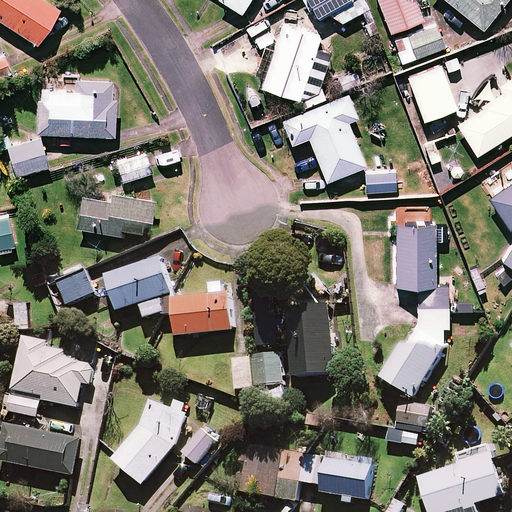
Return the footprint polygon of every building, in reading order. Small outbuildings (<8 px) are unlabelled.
[(59,9),(44,0),(0,0),(0,19),(37,43),(59,9)] [(247,0),(221,0),(240,12),(247,0)] [(369,7),(365,0),(307,0),(317,18),(330,10),(337,23),(369,7)] [(422,19),(415,0),(377,0),(390,31),(422,19)] [(511,0),(446,0),(482,29),(505,1),(511,7),(511,0)] [(280,92),(298,98),(319,37),(301,30),(282,24),(261,86),(280,92)] [(443,47),(435,24),(393,39),(402,62),(443,47)] [(0,76),(12,71),(4,54),(0,55),(0,76)] [(417,105),(422,119),(434,115),(436,121),(448,117),(445,110),(455,107),(438,63),(401,78),(412,107),(417,105)] [(511,76),(499,85),(503,93),(456,123),(476,154),(511,131),(511,76)] [(114,80),(75,78),(75,90),(38,89),(36,132),(112,135),(114,80)] [(356,116),(347,93),(281,119),(291,143),(308,136),(325,180),(365,164),(347,120),(356,116)] [(40,136),(11,145),(8,135),(0,137),(0,148),(7,146),(16,175),(48,165),(40,136)] [(150,172),(145,155),(117,163),(122,180),(150,172)] [(511,225),(511,158),(511,159),(511,160),(511,180),(488,197),(509,228),(511,225)] [(395,189),(394,171),(365,172),(366,191),(395,189)] [(110,193),(109,200),(80,196),(76,227),(148,237),(153,199),(110,193)] [(0,248),(15,246),(9,213),(0,215),(0,248)] [(415,400),(449,348),(447,343),(449,281),(433,280),(435,222),(395,222),(394,284),(416,285),(415,326),(381,378),(415,400)] [(511,243),(501,259),(511,266),(511,243)] [(162,298),(175,293),(164,259),(109,278),(121,314),(140,307),(145,320),(168,313),(162,298)] [(97,295),(88,272),(61,284),(70,306),(97,295)] [(175,301),(180,337),(237,329),(232,293),(226,294),(225,282),(211,284),(212,296),(175,301)] [(31,324),(30,305),(17,306),(18,325),(31,324)] [(336,375),(330,307),(289,310),(294,378),(336,375)] [(45,401),(80,408),(84,386),(93,388),(98,364),(67,358),(68,353),(48,349),(49,344),(25,339),(15,391),(46,397),(45,401)] [(236,359),(238,392),(264,390),(264,399),(289,398),(286,356),(236,359)] [(42,403),(11,397),(9,412),(40,418),(42,403)] [(190,418),(152,402),(139,435),(116,462),(145,486),(177,450),(190,418)] [(433,407),(403,403),(400,424),(430,428),(433,407)] [(82,441),(7,426),(0,462),(75,477),(82,441)] [(219,441),(204,429),(185,454),(200,466),(219,441)] [(421,433),(391,429),(389,442),(419,446),(421,433)] [(431,511),(479,511),(477,506),(506,496),(488,446),(461,455),(465,464),(420,480),(431,511)] [(321,457),(243,447),(241,464),(246,464),(242,494),(298,501),(301,483),(318,485),(321,457)] [(346,497),(346,503),(355,504),(356,499),(369,501),(375,461),(329,454),(323,494),(346,497)]
